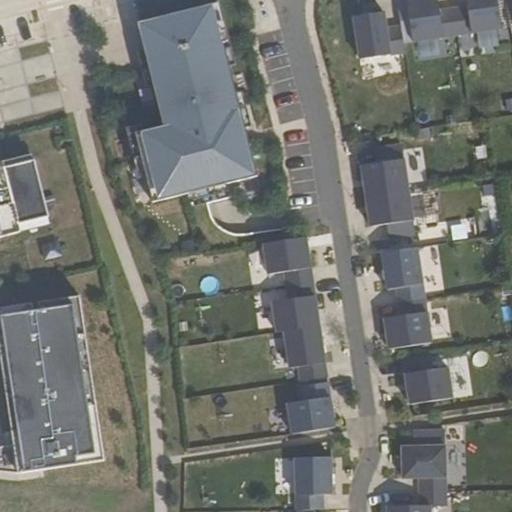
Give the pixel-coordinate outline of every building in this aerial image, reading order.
[(404,43),(413,42),(406,0),(402,0),(398,1),(402,27),(404,43)] [(406,0),(413,42),(457,35),(454,8),(439,11),(437,0),(406,0)] [(457,35),(502,29),(497,0),(466,0),(468,7),(454,8),(457,35)] [(497,0),(502,29),(511,28),(506,0),(497,0)] [(258,177),(226,50),(222,51),(211,5),(141,23),(152,69),(149,70),(163,128),(136,134),(152,204),(258,177)] [(406,53),(404,43),(402,27),(387,28),(385,13),(354,18),(361,59),(406,53)] [(376,149),(378,163),(362,166),(367,197),(409,190),(402,146),(376,149)] [(0,237),(21,233),(19,225),(50,218),(35,161),(5,168),(4,162),(0,163),(0,237)] [(416,236),(409,190),(367,197),(371,227),(387,225),(389,240),(416,236)] [(287,286),(314,283),(307,238),(265,245),(269,274),(285,272),(287,286)] [(418,248),(383,254),(388,290),(397,289),(399,303),(425,298),(418,248)] [(285,332),(320,327),(319,316),(314,283),(287,286),(289,300),(274,303),(278,333),(285,332)] [(0,471),(19,474),(105,460),(78,296),(37,302),(38,310),(31,311),(30,304),(0,308),(0,357),(12,432),(6,433),(8,446),(0,447),(0,471)] [(425,298),(399,303),(401,317),(385,319),(390,351),(432,343),(425,298)] [(301,382),(328,378),(321,332),(320,327),(285,332),(291,369),(299,368),(301,382)] [(430,356),(404,360),(410,405),(452,399),(447,368),(432,370),(430,356)] [(302,387),(329,383),(328,378),(301,382),(302,387)] [(294,434),(336,428),(329,383),(302,387),(305,401),(289,403),(294,434)] [(446,447),(403,448),(403,478),(420,478),(419,492),(446,492),(446,447)] [(294,510),(321,510),(321,496),(329,496),(328,458),(292,459),(294,510)] [(446,492),(419,492),(420,506),(388,507),(388,511),(431,511),(432,505),(446,506),(446,492)]
